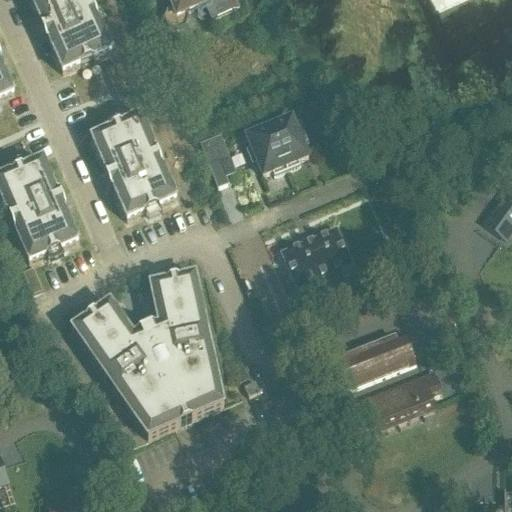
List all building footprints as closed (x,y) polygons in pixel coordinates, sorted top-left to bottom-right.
[(26,0),(40,30),(38,31),(46,50),(48,49),(62,80),(79,73),(80,73),(93,67),(111,59),(97,27),(89,9),(85,0),(26,0)] [(238,18),(232,4),(229,0),(165,0),(171,12),(168,13),(164,24),(168,32),(177,35),(186,31),(189,22),(188,19),(205,11),(213,29),(238,18)] [(460,69),(449,74),(457,91),(491,75),(482,55),(458,66),(460,69)] [(0,107),(13,101),(0,71),(0,69),(1,69),(0,65),(0,107)] [(105,73),(109,80),(120,75),(116,68),(105,73)] [(112,88),(123,83),(120,75),(109,80),(112,88)] [(115,95),(126,90),(123,83),(112,88),(115,95)] [(115,95),(118,102),(129,98),(126,90),(115,95)] [(121,110),(132,105),(129,98),(118,102),(121,110)] [(125,117),(136,112),(132,105),(121,110),(125,117)] [(340,114),(330,119),(341,141),(351,136),(341,114),(340,114)] [(269,132),(287,176),(300,171),(299,166),(308,162),(302,149),(308,147),(301,132),(296,134),(292,123),(269,132)] [(153,157),(139,125),(122,133),(121,133),(108,138),(108,139),(90,146),(104,178),(102,179),(110,198),(112,197),(126,229),(144,221),(157,216),(157,215),(175,207),(161,176),(162,175),(153,157)] [(287,176),(269,132),(246,142),(251,153),(246,155),(252,170),(257,168),(263,181),(272,177),(274,182),(287,176)] [(229,189),(220,166),(230,162),(221,140),(200,148),(217,193),(229,189)] [(55,199),(41,168),(24,175),(23,175),(10,181),(0,185),(0,206),(6,221),(14,239),(28,271),(45,263),(46,264),(59,258),(77,250),(63,218),(65,217),(57,199),(55,199)] [(511,220),(498,210),(475,243),(497,259),(504,248),(511,254),(511,220)] [(334,237),(280,260),(295,296),(307,291),(312,303),(329,296),(324,284),(350,272),(334,237)] [(33,272),(22,277),(26,284),(37,279),(33,272)] [(17,279),(6,284),(9,291),(20,286),(17,279)] [(40,287),(37,279),(26,284),(29,292),(40,287)] [(83,328),(70,337),(146,447),(222,415),(194,284),(178,287),(164,290),(148,293),(157,334),(132,345),(108,311),(95,320),(95,319),(83,328)] [(24,294),(20,286),(9,291),(13,299),(24,294)] [(43,294),(40,287),(29,292),(32,299),(43,294)] [(27,301),(24,294),(13,299),(16,306),(27,301)] [(295,321),(301,335),(312,330),(307,316),(295,321)] [(269,349),(280,344),(274,330),(263,335),(269,349)] [(402,341),(322,373),(333,400),(413,369),(402,341)] [(410,392),(421,422),(434,417),(428,400),(438,396),(433,383),(410,392)] [(242,393),(247,404),(258,400),(253,389),(242,393)] [(421,422),(410,392),(385,402),(397,431),(421,422)] [(397,431),(385,402),(361,411),(373,441),(397,431)] [(373,441),(361,411),(338,420),(350,450),(373,441)] [(20,451),(10,453),(13,466),(22,464),(20,451)] [(511,511),(511,499),(505,500),(505,496),(504,496),(503,511),(511,511)] [(472,511),(472,502),(462,502),(462,511),(472,511)]
